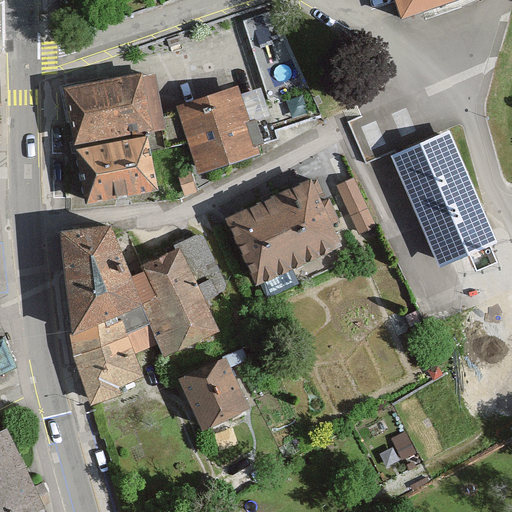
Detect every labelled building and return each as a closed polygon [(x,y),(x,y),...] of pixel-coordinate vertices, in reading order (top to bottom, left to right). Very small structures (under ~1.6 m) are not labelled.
[(399,0),(405,16),(456,0),(399,0)] [(279,7),(246,16),(269,95),(303,85),(279,7)] [(150,74),(71,87),(79,134),(158,121),(150,74)] [(239,88),(177,109),(202,181),(264,160),(239,88)] [(451,129),(396,153),(442,263),(498,240),(451,129)] [(149,137),(82,149),(90,194),(157,182),(149,137)] [(359,173),(339,181),(359,229),(379,221),(359,173)] [(318,183),(231,222),(264,297),(351,259),(318,183)] [(113,225),(68,231),(77,346),(93,394),(142,376),(116,312),(144,300),(169,345),(215,323),(175,246),(135,264),(113,225)] [(0,382),(20,374),(9,345),(0,349),(0,382)] [(228,361),(183,383),(207,432),(253,410),(228,361)] [(10,432),(0,436),(0,511),(44,511),(47,511),(10,432)]
